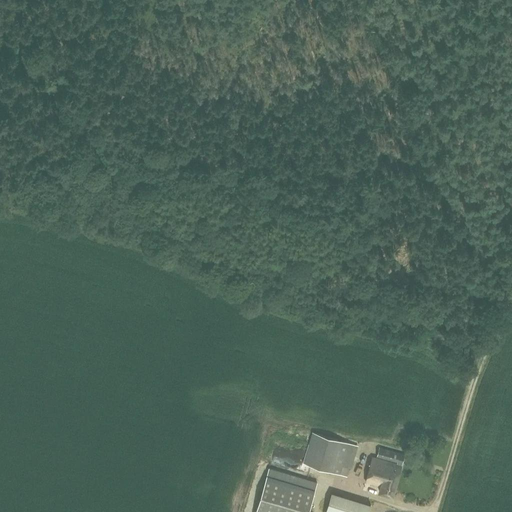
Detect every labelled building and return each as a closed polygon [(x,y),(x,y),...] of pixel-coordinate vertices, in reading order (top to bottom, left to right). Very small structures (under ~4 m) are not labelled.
[(427,368),(437,375),(441,368),(431,361),(427,368)] [(304,463),(341,473),(347,475),(349,468),(356,444),(313,432),(304,463)] [(377,456),(373,455),(366,481),(382,486),(380,492),(393,495),(404,454),(379,447),(377,456)] [(309,511),(317,481),(270,468),(258,511),(309,511)] [(325,511),(367,511),(370,497),(330,489),(325,511)]
